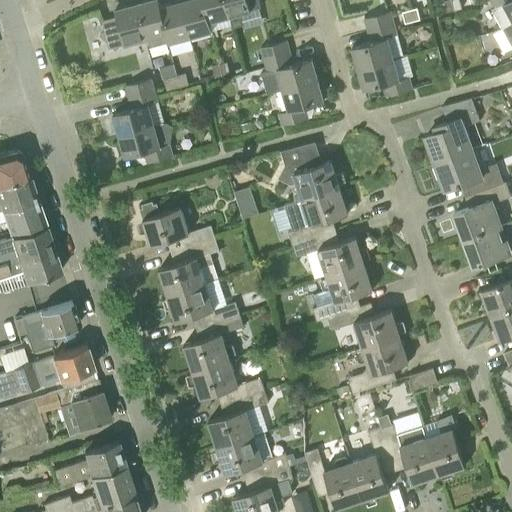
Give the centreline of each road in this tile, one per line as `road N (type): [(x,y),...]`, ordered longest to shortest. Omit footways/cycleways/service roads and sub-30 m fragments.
road 1 (residential): [(511,473),(410,232),(385,133),(349,107),(320,0)]
road 2 (residential): [(172,511),(33,91)]
